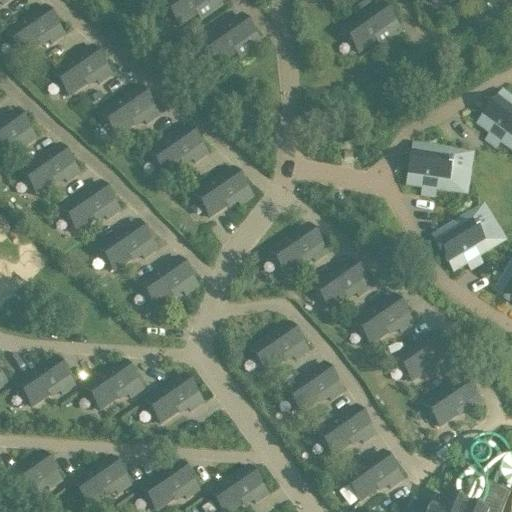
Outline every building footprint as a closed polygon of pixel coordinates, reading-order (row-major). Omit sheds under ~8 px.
[(200,21),(220,8),(214,0),(172,0),(163,6),(178,28),(196,16),(200,21)] [(379,48),(399,33),(380,6),(342,33),(357,54),(375,42),(379,48)] [(50,47),(62,39),(43,11),(5,37),(20,59),(46,41),(50,47)] [(239,60),(259,46),(240,19),(202,45),(217,67),(235,54),(239,60)] [(98,87),(109,79),(90,51),(53,77),(68,99),(94,81),(98,87)] [(146,127),(157,118),(138,91),(100,117),(115,139),(142,121),(146,127)] [(511,101),(502,93),(475,129),(488,138),(483,145),(495,154),(499,147),(511,156),(511,101)] [(29,145),(40,137),(21,110),(0,124),(0,156),(25,140),(29,145)] [(193,166),(205,158),(186,131),(148,157),(163,179),(189,161),(193,166)] [(72,180),(84,172),(65,145),(27,171),(42,193),(68,175),(72,180)] [(419,200),(434,203),(435,195),(467,200),(471,175),(455,172),(458,154),(412,146),(405,190),(421,193),(419,200)] [(240,207),(251,199),(232,172),(194,198),(209,220),(236,202),(240,207)] [(113,217),(124,209),(105,182),(67,208),(82,230),(109,212),(113,217)] [(471,276),(484,268),(480,262),(507,244),(493,223),(480,231),(470,215),(430,240),(453,278),(467,269),(471,276)] [(150,257),(161,249),(142,221),(104,247),(119,269),(146,251),(150,257)] [(314,264),(326,256),(307,229),(269,255),(284,277),(310,258),(314,264)] [(511,261),(492,296),(511,306),(511,261)] [(185,297),(196,289),(177,262),(140,288),(155,310),(181,291),(185,297)] [(358,299),(370,291),(351,263),(313,290),(328,311),(354,293),(358,299)] [(400,335),(412,327),(393,299),(355,325),(370,347),(396,329),(400,335)] [(295,362),(307,354),(288,327),(250,353),(265,375),(291,357),(295,362)] [(442,371),(453,363),(434,336),(396,362),(411,383),(438,365),(442,371)] [(62,397),(73,389),(54,361),(17,388),(32,409),(58,391),(62,397)] [(130,400),(141,392),(122,365),(85,391),(100,413),(126,394),(130,400)] [(331,403),(342,395),(323,367),(285,394),(300,415),(327,397),(331,403)] [(190,414),(202,406),(183,378),(145,404),(160,426),(186,408),(190,414)] [(469,417),(481,409),(462,381),(424,408),(439,429),(465,411),(469,417)] [(363,446),(374,438),(355,410),(317,436),(332,458),(359,440),(363,446)] [(49,492),(60,484),(41,456),(3,482),(18,504),(45,486),(49,492)] [(390,492),(401,484),(382,456),(345,483),(360,504),(386,486),(390,492)] [(117,496),(129,488),(110,461),(72,487),(87,509),(113,490),(117,496)] [(186,501),(197,493),(178,465),(141,491),(154,511),(157,511),(182,495),(186,501)] [(255,505),(266,497),(247,470),(209,496),(220,511),(232,511),(251,500),(255,505)] [(506,511),(511,498),(511,475),(499,470),(487,502),(447,486),(436,511),(506,511)]
